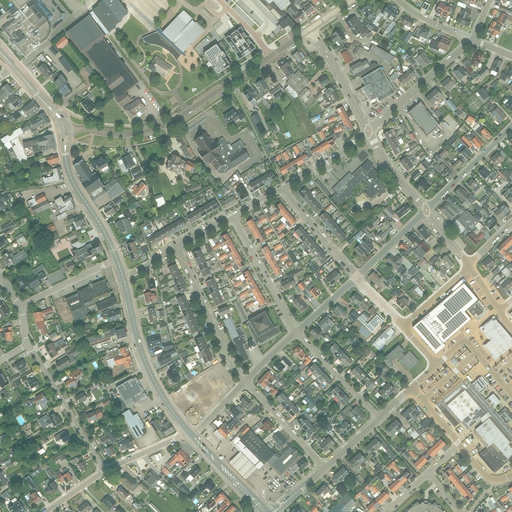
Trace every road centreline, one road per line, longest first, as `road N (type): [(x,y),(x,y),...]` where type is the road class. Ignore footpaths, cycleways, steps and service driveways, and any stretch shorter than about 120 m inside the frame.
road 1 (tertiary): [(65,129),(133,133),(160,126),(269,56)]
road 2 (secondary): [(188,429),(145,365),(122,276)]
road 3 (residential): [(244,382),(227,362),(175,247)]
road 4 (residential): [(103,472),(27,345)]
road 5 (secondary): [(116,261),(72,183),(65,129)]
road 6 (residential): [(511,475),(489,480),(411,387)]
road 7 (residential): [(369,131),(472,39)]
road 8 (residential): [(295,331),(232,216)]
road 9 (residential): [(377,419),(295,331)]
